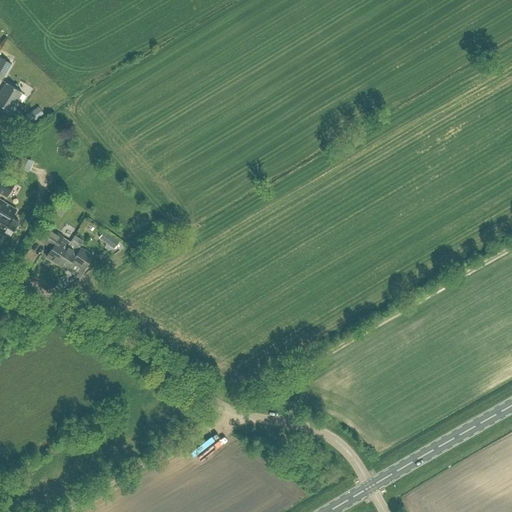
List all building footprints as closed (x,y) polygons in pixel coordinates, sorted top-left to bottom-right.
[(0,57),(0,79),(2,80),(11,64),(0,57)] [(0,105),(10,111),(22,92),(6,83),(0,92),(0,105)] [(21,118),(26,125),(36,119),(31,111),(21,118)] [(5,203),(0,199),(0,196),(4,189),(0,187),(0,229),(10,236),(18,221),(13,217),(17,210),(5,203)] [(61,195),(54,190),(47,200),(55,205),(61,195)] [(59,202),(67,207),(69,203),(62,198),(59,202)] [(56,263),(67,246),(70,241),(48,227),(40,240),(52,248),(46,257),(56,263)] [(71,228),(65,237),(75,244),(81,234),(71,228)] [(103,230),(98,238),(114,249),(119,242),(103,230)] [(67,246),(56,263),(66,270),(72,261),(84,268),(92,256),(75,245),(72,249),(67,246)]
